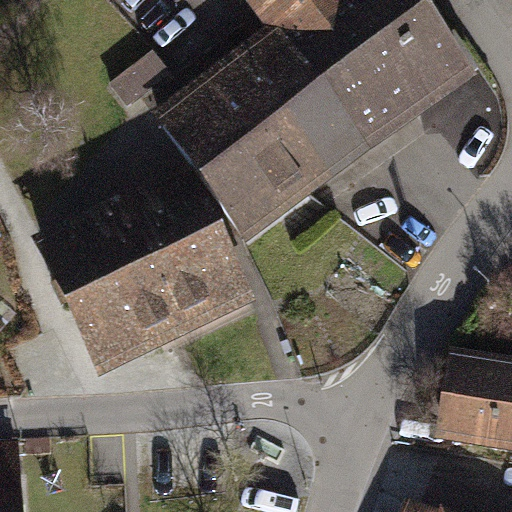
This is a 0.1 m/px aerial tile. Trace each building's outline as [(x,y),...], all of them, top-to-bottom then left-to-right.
[(225,0),(265,50),(357,168),(467,83),(403,0),(225,0)] [(256,245),(357,168),(265,50),(165,128),(256,245)] [(171,79),(153,59),(110,98),(128,118),(171,79)] [(189,184),(49,254),(104,371),(248,299),(205,204),(189,184)] [(511,374),(455,365),(443,435),(511,446),(511,374)] [(0,511),(24,511),(19,444),(0,445),(0,511)]
